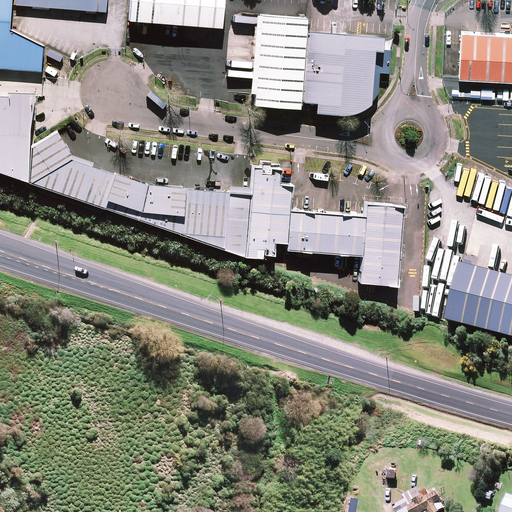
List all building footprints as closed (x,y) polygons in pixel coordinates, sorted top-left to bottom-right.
[(12,0),(0,0),(0,68),(41,71),(43,46),(9,29),(12,0)] [(106,0),(16,0),(16,6),(105,12),(106,0)] [(222,0),(129,0),(128,20),(221,27),(222,0)] [(306,18),(256,15),(250,93),(255,93),(254,104),(300,107),(306,18)] [(382,36),(306,30),(301,101),(316,103),(315,112),(338,114),(345,114),(351,113),(357,110),(362,108),(369,103),(373,49),(381,50),(382,36)] [(511,35),(461,33),(459,77),(511,79),(511,35)] [(0,171),(29,182),(30,147),(30,128),(35,96),(35,92),(8,91),(8,95),(0,95),(0,171)] [(29,182),(71,158),(73,156),(58,130),(30,147),(29,182)] [(71,158),(29,182),(182,234),(185,186),(148,183),(71,158)] [(274,241),(287,242),(289,209),(292,184),(279,183),(280,168),(253,166),(251,186),(246,256),(256,256),(256,247),(264,247),(264,253),(273,254),(274,241)] [(224,249),(246,256),(251,186),(229,184),(228,190),(224,249)] [(182,234),(203,241),(207,188),(185,186),(182,234)] [(207,188),(203,241),(224,249),(228,190),(207,188)] [(403,205),(365,202),(364,215),(361,255),(359,281),(396,284),(403,205)] [(286,249),(361,255),(364,215),(289,209),(287,242),(286,249)] [(511,278),(463,266),(449,322),(511,338),(511,278)] [(440,511),(447,509),(435,486),(421,494),(419,490),(406,496),(408,500),(395,507),(397,511),(440,511)] [(511,511),(511,496),(508,495),(502,511),(511,511)]
